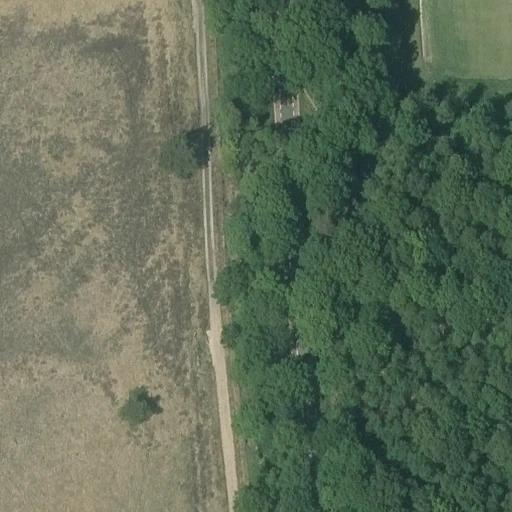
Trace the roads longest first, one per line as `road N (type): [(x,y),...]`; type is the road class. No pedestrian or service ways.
road 1 (secondary): [(316,511),(278,0)]
road 2 (track): [(206,0),(242,511)]
road 3 (track): [(511,97),(418,89),(407,72),(403,0)]
